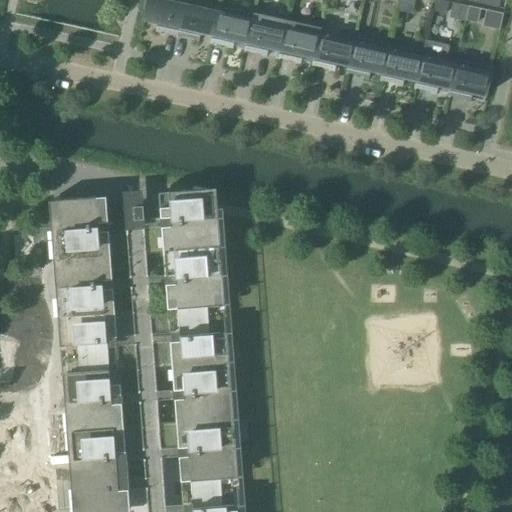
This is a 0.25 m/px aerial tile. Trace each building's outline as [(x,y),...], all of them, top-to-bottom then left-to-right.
[(175,38),(176,38),(184,0),(144,0),(142,10),(146,11),(144,20),(145,20),(157,22),(155,34),(161,35),(161,33),(175,36),(175,38)] [(200,32),(212,34),(212,35),(219,7),(187,0),(184,0),(176,38),(177,39),(178,36),(192,39),(192,42),(197,43),(200,32)] [(498,0),(484,0),(483,5),(498,8),(500,0),(498,0)] [(465,22),(469,7),(454,4),(451,19),(465,22)] [(233,46),(244,49),(246,42),(253,15),(219,7),(212,35),(212,34),(209,46),(211,46),(212,44),(226,47),(226,49),(231,51),(233,46)] [(268,47),(280,50),(287,22),(253,15),(246,42),(244,49),(243,53),(245,54),(246,51),(260,55),(260,57),(265,58),(268,47)] [(300,61),(312,64),(314,57),(321,30),(287,22),(280,50),(277,61),(279,61),(280,59),(294,62),(294,64),(299,66),(300,61)] [(336,62),(348,65),(355,37),(321,30),(314,57),(312,64),(311,68),(313,69),(314,66),(328,70),(328,72),(333,73),(336,62)] [(370,69),(382,72),(389,45),(355,37),(348,65),(345,76),(347,76),(348,74),(362,77),(362,79),(367,81),(370,69)] [(438,85),(450,87),(457,60),(446,57),(449,45),(425,40),(423,52),(416,80),(413,91),(415,92),(416,89),(430,92),(429,95),(435,96),(438,85)] [(404,77),(416,80),(423,52),(389,45),(382,72),(379,83),(381,84),(382,82),(396,85),(396,87),(401,88),(404,77)] [(450,87),(447,99),(449,99),(450,97),(464,100),(463,102),(469,104),(472,92),(483,95),(485,96),(487,87),(490,88),(495,68),(457,60),(450,87)] [(56,299),(61,298),(68,393),(63,394),(65,414),(70,413),(73,451),(68,451),(69,471),(75,471),(78,511),(129,511),(128,490),(118,490),(115,454),(124,454),(125,458),(179,454),(179,450),(188,449),(188,456),(179,457),(181,482),(190,482),(192,511),(240,511),(240,505),(234,505),(231,459),(236,458),(227,333),(221,333),(218,286),(223,286),(217,210),(217,203),(216,194),(216,189),(207,190),(194,187),(193,191),(158,193),(159,197),(161,222),(143,223),(142,207),(125,208),(124,208),(125,224),(108,226),(106,197),(49,202),(53,261),(58,260),(59,278),(55,279),(56,299)] [(4,468),(5,484),(25,482),(24,466),(4,468)]
